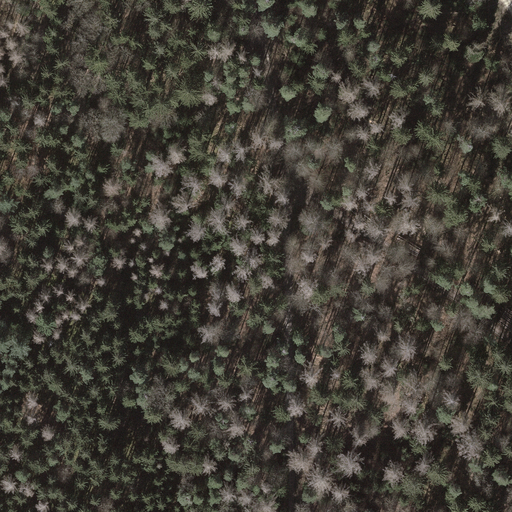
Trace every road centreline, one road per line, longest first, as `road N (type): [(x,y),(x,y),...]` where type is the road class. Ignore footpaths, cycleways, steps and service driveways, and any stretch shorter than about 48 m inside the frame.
road 1 (track): [(293,511),(291,182),(268,92)]
road 2 (track): [(291,182),(511,339)]
